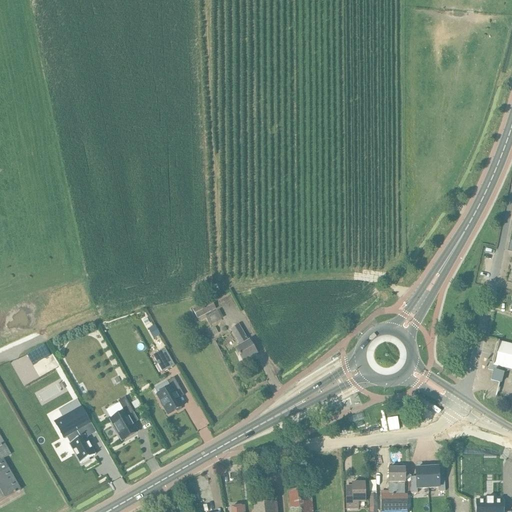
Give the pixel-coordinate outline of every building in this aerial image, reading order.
[(210,300),(192,310),(197,319),(215,309),(210,300)] [(210,326),(221,319),(217,311),(205,318),(210,326)] [(238,324),(230,329),(240,346),(235,349),(243,362),(257,354),(249,340),(248,341),(238,324)] [(153,338),(159,335),(154,326),(148,329),(153,338)] [(494,371),(491,380),(501,383),(503,373),(504,367),(511,369),(511,344),(498,341),(492,364),(496,365),(494,371)] [(25,352),(29,363),(47,356),(43,344),(25,352)] [(164,349),(152,356),(162,373),(174,366),(164,349)] [(171,387),(157,395),(161,402),(160,404),(162,407),(164,407),(168,414),(175,411),(177,412),(181,409),(181,407),(182,407),(175,393),(181,390),(174,377),(167,381),(171,387)] [(124,412),(111,419),(114,426),(113,428),(116,433),(118,433),(122,440),(136,432),(127,416),(134,413),(125,397),(118,401),(124,412)] [(74,432),(83,427),(91,423),(81,407),(54,422),(63,438),(74,432)] [(88,437),(83,427),(74,432),(78,439),(69,444),(80,463),(82,462),(83,464),(89,460),(88,459),(95,455),(85,438),(88,437)] [(0,501),(21,490),(3,459),(11,454),(0,435),(0,501)] [(427,468),(428,488),(438,487),(439,491),(444,491),(445,491),(444,479),(438,479),(438,467),(427,468)] [(404,494),(404,483),(405,483),(404,468),(388,468),(388,483),(388,492),(380,492),(380,511),(407,511),(407,494),(404,494)] [(427,488),(428,488),(427,468),(415,469),(416,481),(415,481),(410,481),(410,482),(411,493),(416,493),(417,492),(417,489),(417,488),(427,488)] [(358,502),(365,502),(364,483),(359,483),(359,481),(353,481),(353,483),(352,483),(352,486),(345,486),(346,509),(358,509),(358,502)] [(312,511),(310,489),(288,492),(289,511),(312,511)] [(377,511),(377,495),(369,495),(369,511),(377,511)] [(476,501),(475,511),(502,511),(503,501),(493,501),(493,498),(486,498),(486,501),(476,501)] [(276,511),(275,503),(251,505),(251,511),(276,511)]
